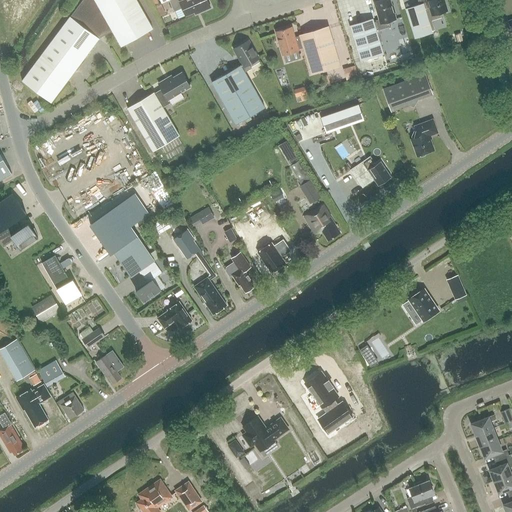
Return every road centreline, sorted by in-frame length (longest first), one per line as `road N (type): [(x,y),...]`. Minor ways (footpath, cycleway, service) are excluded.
road 1 (unclassified): [(51,511),(511,197)]
road 2 (secondary): [(158,368),(511,131)]
road 3 (unclassified): [(158,368),(26,164),(17,135)]
road 4 (unclassified): [(247,18),(163,52),(17,135)]
road 5 (secondary): [(0,478),(158,368)]
